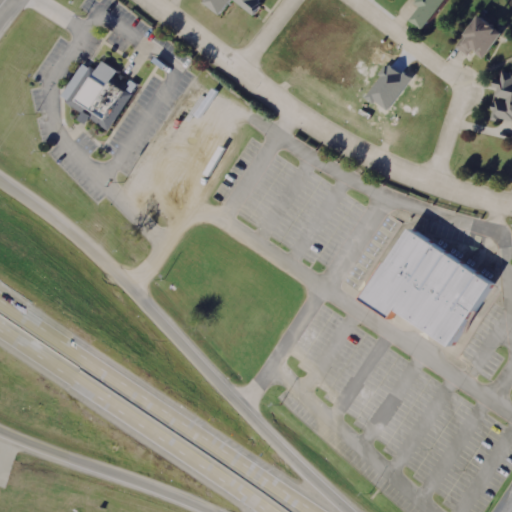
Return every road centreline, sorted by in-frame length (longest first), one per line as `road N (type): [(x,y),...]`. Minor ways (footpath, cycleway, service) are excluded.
road 1 (trunk): [(351,511),(95,251),(0,183)]
road 2 (residential): [(148,0),(320,130),(423,187),(511,205)]
road 3 (trunk): [(311,511),(0,300)]
road 4 (trunk): [(0,332),(261,511)]
road 5 (trunk): [(0,433),(205,511)]
road 6 (residential): [(357,0),(460,85)]
